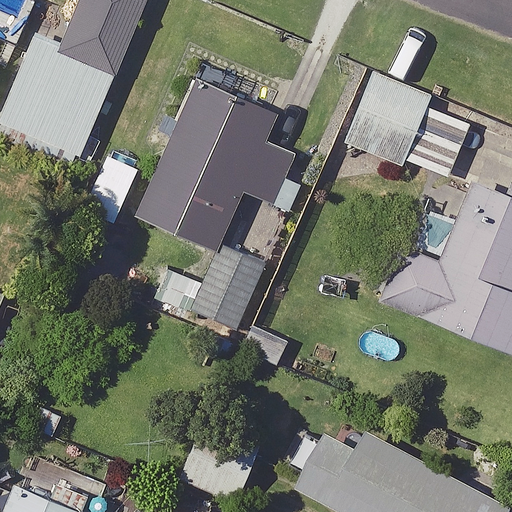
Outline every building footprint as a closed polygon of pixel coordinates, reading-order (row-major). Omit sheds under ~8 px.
[(148,0),(85,0),(67,47),(38,35),(0,131),(0,137),(82,170),(148,0)] [(240,201),(244,192),(273,204),(291,160),(263,148),(277,115),(228,94),(233,82),(203,69),(140,220),(218,253),(240,201)] [(476,114),(375,80),(352,147),(453,182),(476,114)] [(145,174),(112,158),(86,212),(120,228),(145,174)] [(511,186),(482,175),(461,228),(424,212),(386,305),(511,356),(511,186)] [(240,201),(218,253),(193,313),(241,333),(288,221),(240,201)] [(0,326),(12,300),(0,295),(0,326)] [(292,339),(257,321),(242,349),(277,367),(292,339)] [(337,511),(511,511),(511,509),(336,421),(300,493),(337,511)] [(265,451),(203,432),(187,486),(249,505),(265,451)] [(92,511),(95,506),(22,480),(10,511),(92,511)]
